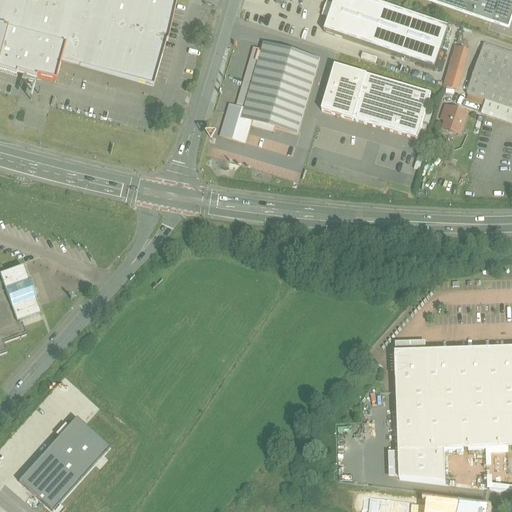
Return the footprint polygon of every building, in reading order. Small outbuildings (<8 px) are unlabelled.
[(0,0),(0,51),(41,62),(45,49),(62,54),(61,57),(150,81),(172,0),(0,0)] [(330,18),(325,32),(435,70),(450,28),(367,0),(335,0),(334,5),(330,18)] [(427,0),(492,22),(499,0),(427,0)] [(511,0),(499,0),(492,22),(509,28),(511,19),(511,0)] [(330,18),(334,5),(328,3),(324,16),(330,18)] [(511,54),(485,45),(481,57),(511,67),(511,54)] [(319,62),(266,47),(259,70),(250,67),(237,110),(246,112),(244,119),(251,121),(297,135),(319,62)] [(457,49),(448,79),(446,88),(458,91),(469,53),(457,49)] [(511,67),(481,57),(468,95),(470,96),(479,99),(486,101),(511,109),(511,67)] [(432,96),(336,67),(322,112),(419,140),(424,123),(428,110),(432,96)] [(479,99),(470,96),(468,100),(478,104),(479,99)] [(511,109),(486,101),(484,106),(482,112),(511,122),(511,109)] [(244,119),(246,112),(237,110),(231,108),(223,138),(245,144),(247,134),(251,121),(244,119)] [(467,116),(447,109),(443,120),(447,121),(445,128),(450,130),(449,131),(450,132),(454,134),(456,133),(456,132),(461,134),(467,116)] [(433,112),(428,110),(424,123),(430,125),(433,112)] [(424,158),(419,156),(415,169),(420,171),(424,158)] [(0,352),(2,352),(0,346),(0,342),(21,334),(18,325),(41,317),(34,297),(38,296),(35,287),(31,288),(24,269),(1,277),(0,275),(0,352)] [(511,350),(396,354),(400,481),(447,486),(446,453),(511,450),(511,350)] [(76,420),(19,484),(50,511),(53,511),(110,450),(76,420)] [(490,511),(491,511),(373,500),(371,511),(490,511)]
